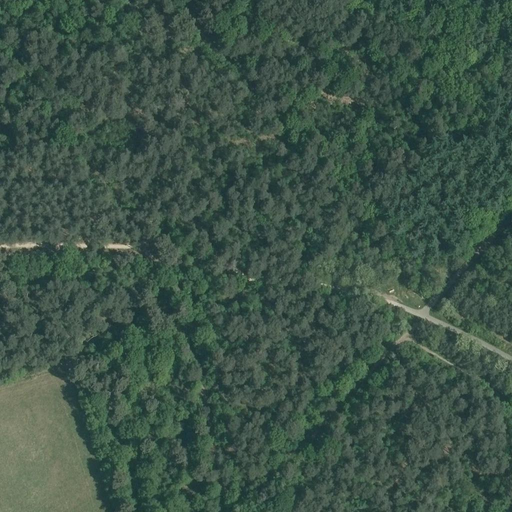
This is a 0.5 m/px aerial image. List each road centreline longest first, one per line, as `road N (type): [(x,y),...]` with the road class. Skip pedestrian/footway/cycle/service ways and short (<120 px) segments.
road 1 (track): [(144,241),(184,298),(220,509)]
road 2 (track): [(404,335),(243,499),(220,509)]
road 3 (track): [(511,416),(495,390),(404,335)]
